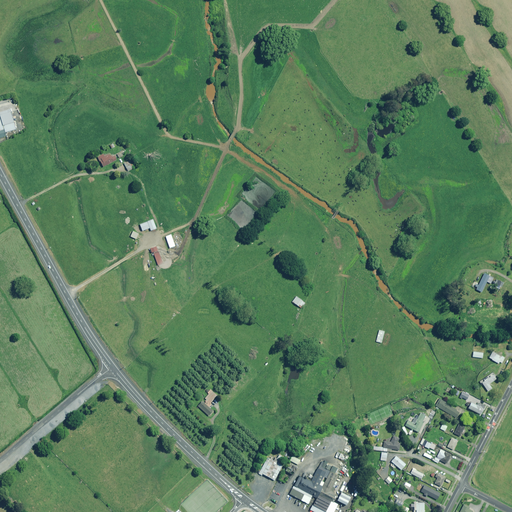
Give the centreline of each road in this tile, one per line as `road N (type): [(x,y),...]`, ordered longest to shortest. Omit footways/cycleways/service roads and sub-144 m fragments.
road 1 (primary): [(0,173),(112,366)]
road 2 (primary): [(112,366),(245,499)]
road 3 (unclassified): [(0,460),(112,366)]
